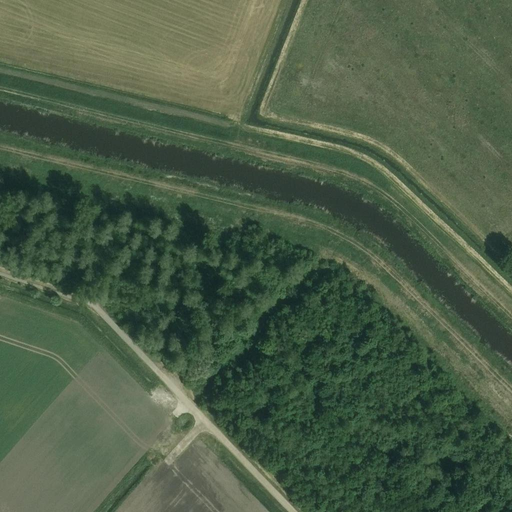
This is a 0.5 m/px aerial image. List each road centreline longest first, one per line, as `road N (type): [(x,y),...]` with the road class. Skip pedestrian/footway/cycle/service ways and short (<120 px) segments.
road 1 (track): [(511,312),(419,223),(352,176),(0,90)]
road 2 (track): [(93,304),(294,511)]
road 3 (track): [(186,400),(91,511)]
